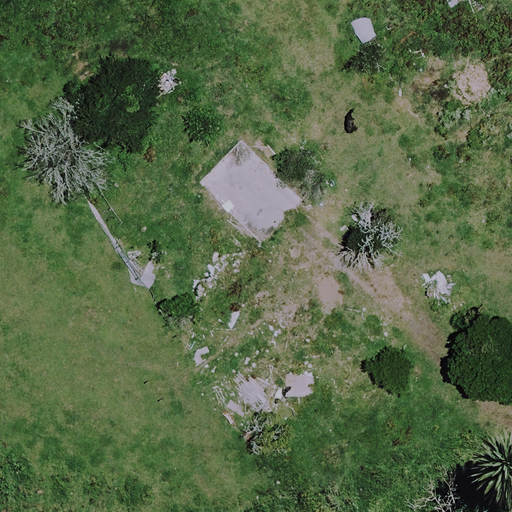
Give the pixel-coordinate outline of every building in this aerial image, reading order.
[(92,23),(68,0),(13,0),(0,13),(0,60),(26,87),(92,23)] [(511,152),(511,129),(438,53),(394,96),(480,183),(511,152)] [(308,208),(243,141),(199,184),(264,250),(308,208)] [(335,188),(314,208),(342,239),(364,219),(335,188)] [(396,340),(345,283),(319,307),(303,289),(232,353),(299,427),(396,340)] [(345,468),(292,463),(289,487),(342,492),(345,468)]
